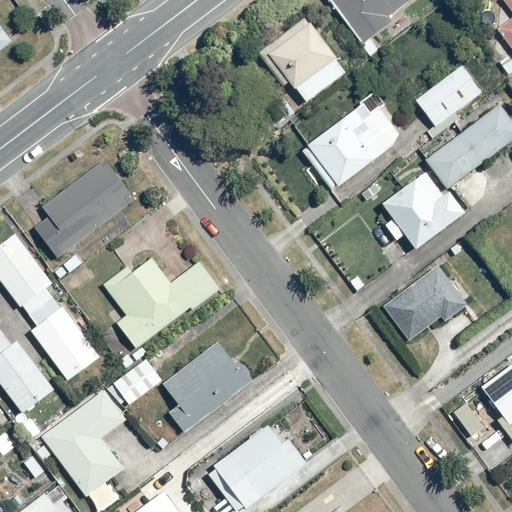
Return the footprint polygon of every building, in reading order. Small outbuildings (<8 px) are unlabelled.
[(328,0),(361,43),(391,22),(388,17),(411,0),(328,0)] [(511,0),(503,0),(511,12),(511,17),(496,29),(511,48),(511,0)] [(344,72),(304,16),(258,53),(283,86),(290,80),(305,102),(344,72)] [(0,51),(12,42),(0,25),(0,51)] [(482,91),(461,66),(416,103),(437,128),(482,91)] [(306,145),(335,187),(392,145),(399,133),(379,106),(370,112),(363,103),(306,145)] [(511,122),(498,105),(424,158),(446,189),(511,139),(511,122)] [(133,200),(102,159),(39,205),(48,217),(33,227),(56,258),(133,200)] [(442,195),(425,173),(380,204),(414,249),(464,212),(447,191),(442,195)] [(99,356),(62,307),(45,289),(51,284),(14,234),(0,243),(0,280),(37,326),(31,331),(67,380),(99,356)] [(170,282),(152,258),(132,272),(128,266),(102,285),(126,316),(117,323),(136,349),(217,290),(197,263),(170,282)] [(466,304),(437,265),(383,305),(407,340),(440,317),(444,322),(466,304)] [(0,385),(20,414),(53,389),(16,341),(11,345),(0,330),(0,385)] [(168,412),(182,432),(252,380),(221,341),(162,383),(179,404),(168,412)] [(162,381),(146,359),(112,383),(129,405),(162,381)] [(511,363),(478,388),(511,435),(511,363)] [(127,420),(103,389),(40,437),(86,497),(123,468),(102,438),(127,420)] [(280,442),(268,425),(204,470),(237,511),(239,511),(304,463),(286,438),(280,442)] [(46,471),(32,453),(21,462),(34,479),(46,471)] [(70,495),(60,481),(19,511),(70,511),(62,501),(70,495)] [(181,511),(164,489),(131,511),(181,511)]
